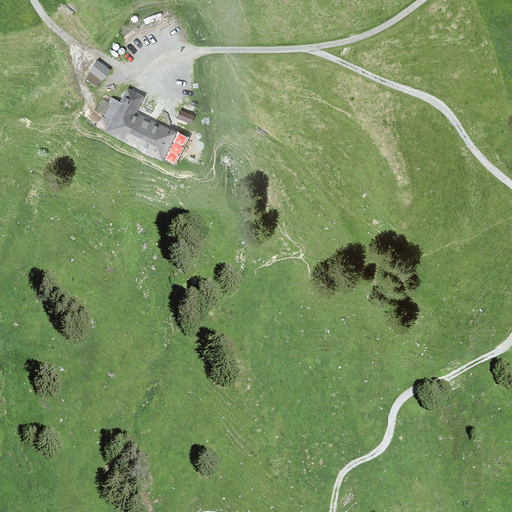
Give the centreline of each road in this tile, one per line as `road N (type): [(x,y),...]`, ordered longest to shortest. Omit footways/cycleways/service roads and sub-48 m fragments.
road 1 (unclassified): [(425,0),(360,39),(294,49),(168,49),(137,76)]
road 2 (track): [(511,338),(401,398),(382,447),(341,474),(332,511)]
road 3 (track): [(313,48),(440,102),(469,146),(511,184)]
